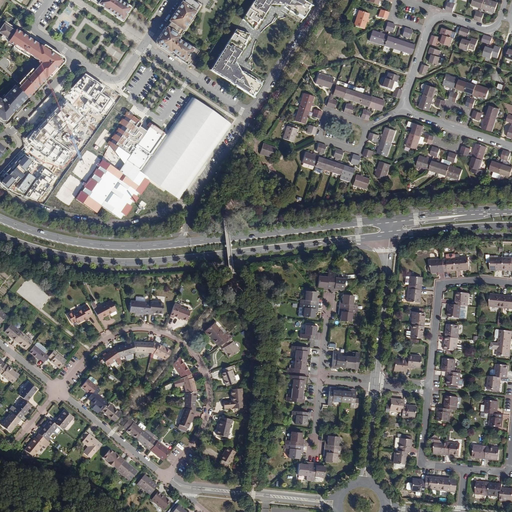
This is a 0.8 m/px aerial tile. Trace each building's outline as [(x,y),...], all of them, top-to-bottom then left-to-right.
[(89,0),(103,9),(104,8),(98,4),(93,0),(89,0)] [(93,0),(98,4),(104,8),(103,9),(113,16),(114,15),(116,16),(116,17),(121,21),(126,13),(128,14),(132,7),(125,3),(124,4),(118,0),(93,0)] [(200,5),(191,0),(185,0),(183,3),(182,2),(173,15),(175,16),(170,22),(167,28),(165,27),(157,39),(157,40),(158,45),(158,46),(169,53),(171,51),(176,55),(175,57),(188,66),(190,64),(193,66),(195,63),(192,60),(197,53),(177,39),(188,23),(190,24),(195,17),(193,16),(200,5)] [(261,21),(267,11),(267,10),(270,5),(271,5),(272,4),(273,2),(277,5),(278,2),(279,2),(282,5),(291,10),(290,12),(296,16),(297,14),(304,18),(308,11),(288,0),(255,0),(245,15),(246,16),(245,17),(242,20),(245,21),(248,23),(247,24),(253,30),(254,28),(259,20),(261,21)] [(288,0),(308,11),(309,10),(308,9),(310,5),(302,0),(288,0)] [(473,0),(471,6),(481,10),(484,0),(473,0)] [(486,0),(484,0),(481,10),(485,11),(486,11),(494,14),(497,3),(486,0)] [(370,14),(359,10),(354,25),(365,28),(366,24),(367,22),(370,14)] [(386,20),(389,12),(381,10),(379,17),(386,20)] [(1,37),(8,42),(15,31),(11,28),(13,26),(5,21),(0,28),(0,33),(3,35),(1,37)] [(457,30),(442,25),(440,32),(443,33),(440,41),(450,45),(453,37),(454,38),(457,30)] [(467,36),(469,29),(461,26),(459,33),(467,36)] [(43,47),(17,29),(15,31),(8,42),(14,46),(13,47),(24,55),(26,52),(42,63),(34,71),(31,74),(29,72),(16,87),(27,96),(28,98),(49,75),(51,77),(65,62),(64,62),(63,58),(64,58),(44,45),(43,47)] [(235,60),(236,58),(238,55),(239,55),(245,46),(244,45),(249,36),(250,34),(242,32),(242,33),(240,32),(238,31),(236,29),(234,33),(235,33),(234,34),(214,65),(216,66),(212,72),(218,76),(219,74),(223,77),(229,80),(232,82),(232,83),(232,84),(234,86),(235,85),(237,86),(236,87),(252,97),(254,93),(256,94),(261,85),(255,81),(256,80),(249,75),(248,77),(240,72),(238,71),(236,69),(238,67),(235,65),(233,64),(234,64),(234,63),(235,62),(235,61),(235,60)] [(384,46),(387,35),(382,34),(380,33),(372,30),(369,41),(384,46)] [(490,43),(492,36),(484,34),(482,40),(490,43)] [(387,35),(384,46),(392,49),(396,38),(393,37),(391,37),(387,35)] [(438,37),(432,35),(429,43),(436,45),(438,37)] [(392,49),(401,51),(404,41),(400,40),(400,38),(398,37),(398,39),(396,38),(392,49)] [(471,40),(463,37),(459,48),(467,50),(468,47),(475,50),(478,39),(472,37),(471,40)] [(409,43),(404,41),(401,51),(410,55),(414,44),(411,43),(409,43)] [(493,47),(485,45),(482,55),(490,58),(490,55),(497,57),(501,47),(494,45),(493,47)] [(441,50),(430,47),(428,53),(431,54),(428,62),(438,66),(441,58),(439,57),(441,50)] [(419,73),(426,75),(428,66),(422,64),(419,73)] [(334,77),(319,72),(315,83),(320,84),(322,85),(330,88),(334,77)] [(399,75),(388,72),(386,79),(383,78),(381,86),(391,89),(394,81),(396,82),(399,75)] [(452,88),(456,89),(460,78),(447,74),(443,84),(451,87),(452,88)] [(465,92),(468,81),(460,78),(456,89),(465,92)] [(343,98),(346,87),(348,83),(338,80),(333,94),(333,95),(343,98)] [(465,92),(473,94),(476,84),(468,81),(465,92)] [(476,84),(473,94),(477,96),(479,96),(486,99),(490,89),(476,84)] [(422,94),(433,98),(435,93),(435,91),(436,88),(426,85),(422,94)] [(19,104),(27,96),(16,87),(15,86),(11,92),(10,91),(1,100),(0,99),(0,119),(1,120),(2,119),(5,120),(7,118),(8,119),(13,113),(20,105),(19,104)] [(351,101),(355,90),(346,87),(343,98),(351,101)] [(395,87),(392,95),(399,98),(402,90),(395,87)] [(351,101),(360,103),(363,93),(355,90),(351,101)] [(299,108),(309,111),(311,106),(312,104),(314,96),(304,93),(299,108)] [(363,93),(360,103),(368,106),(372,96),(363,93)] [(432,102),(433,98),(422,94),(418,107),(429,111),(431,104),(432,102)] [(384,100),(372,96),(368,106),(374,108),(381,111),(384,100)] [(230,125),(192,99),(165,134),(152,125),(146,133),(129,121),(110,148),(127,159),(116,175),(100,164),(74,202),(93,215),(99,207),(118,220),(148,177),(178,198),(230,125)] [(486,115),(496,119),(500,108),(489,105),(486,115)] [(170,119),(171,118),(173,119),(176,110),(170,108),(166,117),(170,119)] [(308,115),(309,111),(299,108),(297,114),(295,121),(305,124),(307,117),(308,115)] [(496,119),(486,115),(485,118),(484,120),(482,128),(492,131),(496,119)] [(414,123),(410,133),(421,136),(422,132),(423,130),(424,127),(414,123)] [(318,128),(309,125),(306,132),(315,135),(318,128)] [(297,133),(298,129),(287,126),(283,139),(293,142),(296,135),(297,135),(298,133),(297,133)] [(396,131),(386,128),(384,134),(383,136),(382,140),(392,144),(396,131)] [(420,140),(421,136),(410,133),(406,146),(417,149),(419,142),(420,140)] [(392,144),(382,140),(380,144),(380,146),(377,153),(388,156),(392,144)] [(276,147),(263,143),(260,151),(273,155),(276,147)] [(472,157),(483,160),(487,147),(477,144),(475,151),(474,153),(472,157)] [(371,158),(372,155),(374,151),(365,148),(363,156),(371,158)] [(315,166),(318,156),(314,155),(315,153),(313,152),(312,154),(306,152),(302,162),(315,166)] [(322,157),(318,156),(315,166),(324,169),(327,159),(325,158),(325,156),(323,155),(322,157)] [(429,170),(433,160),(428,158),(427,158),(420,155),(416,166),(429,170)] [(479,170),(483,160),(472,157),(469,167),(472,168),(471,170),(472,171),(472,172),(481,175),(482,170),(479,170)] [(329,160),(327,159),(324,169),(332,172),(336,162),(331,160),(332,158),(330,158),(329,160)] [(429,170),(438,173),(441,163),(439,162),(437,161),(433,160),(429,170)] [(500,174),(503,164),(498,162),(496,161),(493,160),(490,171),(500,174)] [(336,162),(332,172),(341,175),(344,164),(342,164),(343,162),(340,161),(340,163),(336,162)] [(391,165),(380,162),(379,166),(378,168),(375,177),(386,180),(391,165)] [(441,163),(438,173),(446,176),(449,165),(445,164),(443,163),(441,163)] [(349,166),(344,164),(341,175),(351,178),(355,168),(351,167),(349,166)] [(503,164),(500,174),(510,177),(511,170),(511,166),(510,166),(508,165),(503,164)] [(453,167),(449,165),(446,176),(459,180),(462,170),(455,167),(453,167)] [(360,176),(356,175),(353,185),(366,190),(370,179),(362,177),(360,176)] [(456,259),(457,271),(469,270),(468,258),(456,259)] [(502,271),(503,258),(490,258),(489,270),(502,271)] [(511,258),(503,258),(502,271),(511,270),(511,258)] [(457,271),(456,259),(443,260),(444,272),(457,271)] [(444,272),(443,260),(430,261),(431,273),(444,272)] [(330,288),(332,274),(327,273),(327,277),(318,277),(316,289),(324,290),(327,290),(326,288),(330,288)] [(335,274),(332,274),(330,288),(334,288),(334,291),(337,291),(343,291),(344,279),(335,278),(335,274)] [(409,277),(408,290),(420,291),(421,278),(409,277)] [(419,304),(420,291),(408,290),(406,303),(419,304)] [(300,301),(299,304),(313,305),(314,302),(316,302),(316,299),(317,293),(305,292),(304,301),(300,301)] [(456,293),(455,305),(461,306),(466,307),(467,307),(468,294),(456,293)] [(343,304),(343,308),(358,310),(358,306),(353,305),(354,296),(343,295),(342,302),(342,304),(343,304)] [(501,308),(502,296),(489,295),(488,307),(501,308)] [(511,297),(502,296),(501,308),(511,309),(511,297)] [(135,302),(131,301),(130,313),(149,315),(150,303),(145,303),(145,299),(138,298),(138,297),(136,297),(135,298),(135,300),(135,302)] [(111,302),(97,309),(94,310),(100,321),(104,319),(103,317),(109,314),(110,315),(116,311),(111,302)] [(150,302),(150,303),(149,315),(153,315),(153,314),(162,315),(163,303),(150,302)] [(80,320),(81,321),(87,318),(86,316),(91,313),(86,304),(80,308),(81,309),(73,315),(72,313),(67,316),(72,325),(77,322),(80,320)] [(181,306),(175,304),(170,317),(174,319),(175,316),(187,321),(190,311),(181,308),(181,306)] [(313,305),(299,304),(299,308),(303,309),(302,318),(314,319),(315,312),(315,310),(313,310),(313,305)] [(461,306),(455,305),(448,305),(447,317),(460,319),(461,306)] [(357,313),(358,310),(343,308),(343,312),(341,311),(340,315),(340,321),(352,322),(353,313),(357,313)] [(412,313),(411,326),(423,327),(424,315),(412,313)] [(221,345),(228,340),(232,338),(227,332),(224,334),(217,323),(207,330),(214,339),(212,340),(215,344),(216,344),(218,347),(221,345)] [(5,333),(15,341),(22,333),(11,324),(5,333)] [(446,325),(445,338),(457,339),(458,327),(446,325)] [(316,333),(317,328),(305,326),(304,334),(300,334),(299,338),(314,340),(314,336),(316,336),(316,333)] [(422,341),(423,327),(411,326),(410,339),(422,341)] [(499,330),(498,343),(510,345),(511,332),(499,330)] [(22,333),(15,341),(24,348),(25,346),(28,349),(33,342),(22,333)] [(456,352),(457,339),(445,338),(444,351),(456,352)] [(230,343),(228,340),(221,345),(223,348),(222,349),(224,353),(225,352),(229,357),(238,351),(232,342),(230,343)] [(115,350),(119,358),(135,353),(135,352),(134,342),(114,349),(115,350)] [(152,353),(154,343),(134,342),(135,352),(152,353)] [(154,343),(152,353),(154,353),(166,360),(172,352),(165,348),(159,344),(158,344),(154,343)] [(509,357),(510,345),(498,343),(497,356),(509,357)] [(44,362),(48,357),(34,346),(29,353),(36,358),(37,357),(40,359),(44,362)] [(295,360),(307,361),(308,355),(308,352),(306,352),(306,348),(292,347),(292,350),(296,351),(295,360)] [(121,362),(119,358),(115,350),(111,352),(110,351),(100,356),(105,366),(110,363),(115,360),(117,363),(118,364),(121,362)] [(345,368),(346,356),(337,355),(338,351),(333,350),(332,365),(336,365),(336,367),(338,367),(345,368)] [(54,351),(48,357),(52,360),(51,362),(60,369),(67,361),(54,351)] [(355,357),(346,356),(345,368),(352,369),(354,369),(354,367),(358,368),(360,353),(356,353),(355,357)] [(408,356),(408,362),(407,368),(420,370),(421,358),(408,356)] [(187,376),(190,375),(191,374),(185,367),(184,367),(179,360),(180,360),(179,358),(173,365),(182,378),(187,376)] [(306,369),(307,361),(295,360),(294,369),(289,369),(289,373),(304,374),(304,370),(306,371),(306,369)] [(407,368),(408,362),(394,360),(393,372),(406,373),(407,368)] [(442,372),(448,373),(454,374),(455,361),(443,360),(442,372)] [(5,364),(5,365),(0,370),(0,373),(3,375),(2,376),(8,382),(9,381),(13,384),(20,375),(17,372),(16,373),(13,371),(14,370),(10,366),(9,367),(5,364)] [(496,365),(495,378),(501,379),(507,379),(508,366),(496,365)] [(236,382),(231,367),(222,369),(224,373),(222,374),(226,386),(236,382)] [(454,374),(448,373),(447,386),(459,387),(460,374),(454,374)] [(191,379),(190,375),(187,376),(182,378),(179,380),(173,382),(176,387),(184,383),(187,393),(196,392),(192,378),(191,379)] [(293,380),(292,389),(304,391),(305,384),(305,381),(303,381),(303,378),(289,376),(289,379),(293,380)] [(501,379),(495,378),(489,377),(487,390),(499,392),(501,379)] [(90,396),(94,392),(97,388),(94,385),(87,380),(80,388),(90,396)] [(24,399),(27,402),(37,390),(29,383),(19,395),(24,399)] [(243,399),(242,388),(230,389),(232,402),(223,402),(224,409),(232,408),(232,409),(243,408),(242,399),(243,399)] [(304,391),(292,389),(291,398),(287,398),(286,402),(301,403),(301,399),(303,399),(303,397),(304,391)] [(341,403),(342,391),(336,390),(333,390),(333,392),(329,392),(327,406),(331,407),(332,402),(341,403)] [(342,391),(341,403),(350,404),(350,408),(354,409),(355,394),(351,394),(351,392),(348,391),(342,391)] [(101,411),(107,404),(108,403),(94,392),(90,396),(88,399),(92,402),(97,406),(96,407),(101,411)] [(196,399),(196,392),(187,393),(185,393),(185,403),(184,407),(186,407),(186,409),(195,411),(196,407),(195,407),(196,404),(194,403),(195,399),(196,399)] [(445,409),(451,410),(457,411),(458,398),(446,396),(445,409)] [(32,406),(27,402),(24,399),(13,413),(12,413),(19,419),(23,414),(25,416),(32,406)] [(389,410),(403,412),(403,405),(404,400),(390,399),(390,404),(387,404),(386,408),(390,409),(389,410)] [(491,414),(497,415),(499,402),(487,401),(485,414),(491,414)] [(118,413),(107,404),(101,411),(112,421),(113,419),(116,422),(122,414),(119,412),(118,413)] [(416,407),(403,405),(403,412),(402,417),(414,419),(416,407)] [(193,420),(195,411),(186,409),(183,408),(181,417),(178,425),(188,429),(191,419),(193,420)] [(451,410),(445,409),(438,409),(437,422),(449,423),(451,410)] [(54,423),(58,427),(63,431),(73,418),(65,411),(57,421),(56,420),(54,423)] [(307,413),(292,411),(292,416),(296,416),(295,425),(307,427),(308,420),(308,417),(306,417),(307,413)] [(19,419),(12,413),(1,427),(10,435),(21,420),(19,419)] [(503,416),(497,415),(491,414),(490,427),(502,429),(503,416)] [(220,422),(218,429),(217,436),(228,438),(231,424),(232,425),(233,420),(222,418),(221,422),(220,422)] [(49,438),(58,427),(54,423),(50,420),(38,434),(39,435),(46,440),(48,437),(49,438)] [(126,431),(136,440),(143,431),(129,420),(123,427),(127,430),(126,431)] [(136,440),(150,451),(157,442),(143,431),(136,440)] [(286,445),(300,446),(300,443),(302,443),(303,434),(291,433),(290,442),(286,441),(286,445)] [(83,441),(89,446),(91,448),(87,452),(93,457),(103,444),(90,434),(89,434),(85,439),(83,441)] [(46,440),(39,435),(35,440),(34,439),(24,452),(34,459),(43,446),(42,445),(46,440)] [(447,456),(448,443),(442,442),(436,435),(430,440),(432,442),(433,442),(433,443),(435,443),(433,454),(447,456)] [(327,449),(342,450),(342,447),(339,446),(339,437),(327,436),(327,442),(326,445),(328,445),(327,449)] [(399,438),(398,451),(407,452),(410,453),(412,439),(399,438)] [(157,442),(150,451),(163,461),(170,452),(157,442)] [(461,445),(448,443),(447,456),(459,457),(461,445)] [(300,446),(286,445),(285,449),(289,450),(288,460),(301,461),(301,453),(301,451),(299,451),(300,446)] [(486,460),(487,447),(474,446),(473,459),(486,460)] [(235,452),(227,447),(220,460),(221,460),(227,464),(228,465),(235,452)] [(500,449),(487,447),(486,460),(499,461),(500,449)] [(342,450),(327,449),(327,453),(325,453),(325,456),(324,462),(337,463),(338,454),(342,455),(342,450)] [(103,458),(118,469),(123,462),(114,455),(109,451),(103,458)] [(407,452),(398,451),(395,451),(394,463),(405,465),(407,452)] [(124,461),(125,460),(115,453),(114,455),(123,462),(124,461)] [(124,461),(123,462),(118,469),(117,470),(130,481),(137,472),(124,461)] [(307,481),(310,482),(312,467),(308,467),(308,465),(305,465),(299,464),(298,476),(307,477),(307,481)] [(316,468),(312,467),(310,482),(314,482),(315,477),(325,479),(326,467),(319,466),(316,465),(316,468)] [(150,496),(157,487),(144,476),(137,485),(150,496)] [(425,477),(425,480),(424,489),(432,489),(436,490),(438,478),(425,477)] [(450,479),(438,478),(436,490),(449,491),(450,479)] [(424,489),(425,480),(412,479),(411,483),(410,490),(410,491),(415,492),(415,495),(415,496),(419,496),(420,492),(423,493),(424,489)] [(488,496),(489,484),(476,482),(475,494),(488,496)] [(488,496),(501,497),(502,489),(502,485),(489,484),(488,496)] [(511,490),(502,489),(501,497),(500,501),(511,502),(511,490)] [(171,503),(158,493),(151,501),(164,511),(171,503)]
